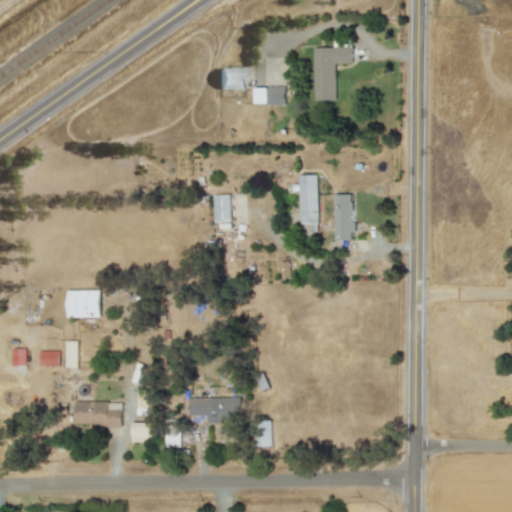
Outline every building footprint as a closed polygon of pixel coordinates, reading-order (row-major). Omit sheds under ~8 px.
[(336,100),(337,63),(354,63),(354,47),(315,46),(314,99),(336,100)] [(246,68),(218,68),(218,89),(246,88),(246,68)] [(255,104),(286,104),(286,87),(255,87),(255,104)] [(318,174),(299,174),(299,183),(293,183),(293,190),(300,190),(300,223),(318,223),(318,174)] [(336,240),(354,240),(353,193),(335,194),(336,240)] [(231,194),(214,195),(215,221),(232,221),(231,194)] [(281,262),(281,278),(290,278),(289,261),(281,262)] [(101,316),(100,290),(68,291),(69,317),(101,316)] [(78,340),(66,340),(66,367),(78,368),(78,340)] [(13,365),(26,365),(26,348),(13,348),(13,365)] [(60,350),(40,350),(40,367),(60,366),(60,350)] [(151,390),(138,389),(137,415),(151,415),(151,390)] [(208,421),(242,420),(241,397),(190,397),(190,415),(208,414),(208,421)] [(122,425),(122,402),(75,401),(75,425),(122,425)] [(166,447),(182,447),(181,419),(166,419),(166,447)] [(258,446),(273,446),(272,421),(257,421),(258,446)] [(153,422),(132,422),(132,441),(152,442),(153,422)]
